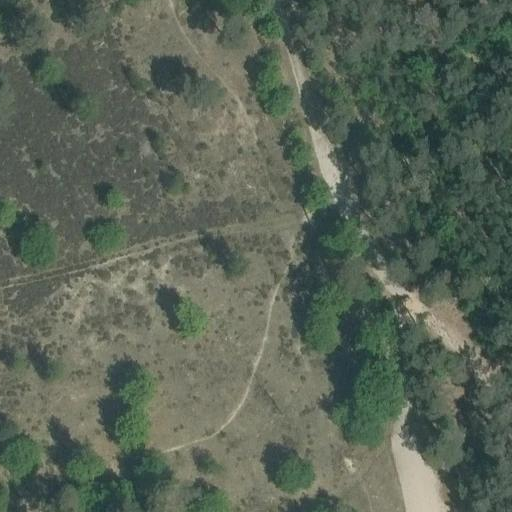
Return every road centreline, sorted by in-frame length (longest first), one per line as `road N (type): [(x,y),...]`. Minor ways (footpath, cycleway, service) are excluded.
road 1 (track): [(411,391),(403,303),(264,0)]
road 2 (track): [(434,511),(411,391)]
